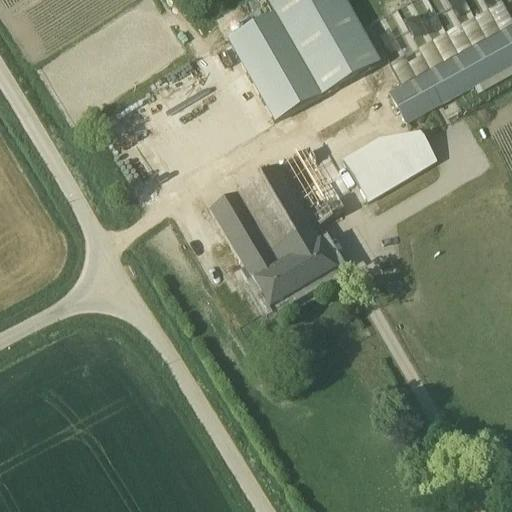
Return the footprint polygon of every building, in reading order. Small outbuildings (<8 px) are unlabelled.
[(227,44),(274,126),(378,66),(340,0),(263,0),(274,18),(227,44)] [(406,126),(511,67),(511,28),(389,95),(406,126)] [(435,166),(413,126),(341,165),(363,205),(435,166)] [(187,153),(185,134),(168,136),(171,155),(187,153)] [(268,314),(316,286),(322,295),(340,284),(334,275),(335,274),(311,234),(345,214),(310,154),(209,214),(268,314)]
